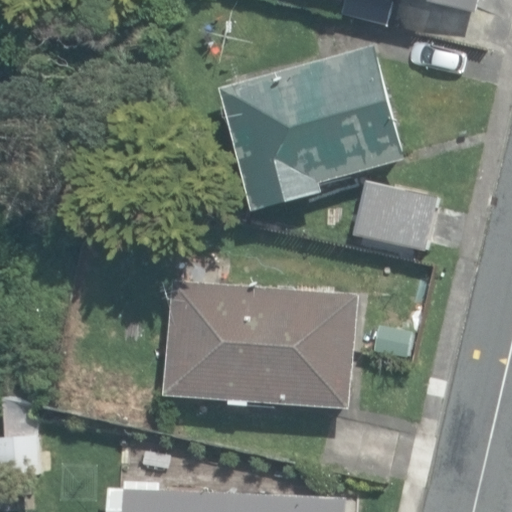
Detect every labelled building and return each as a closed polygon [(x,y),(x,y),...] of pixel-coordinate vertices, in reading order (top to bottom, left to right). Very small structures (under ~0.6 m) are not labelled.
[(369,0),(364,18),(391,26),(398,0),(369,0)] [(422,0),(484,14),(487,0),(422,0)] [(222,87),(257,211),(328,191),(325,182),(410,158),(411,157),(379,43),(222,87)] [(356,233),(429,249),(441,196),(368,179),(356,233)] [(356,407),(357,407),(364,292),(178,280),(171,394),(234,398),(234,404),(253,406),(254,400),(356,407)] [(371,349),(412,358),(417,332),(377,323),(371,349)] [(26,472),(43,471),(42,448),(24,449),(26,472)] [(125,511),(333,511),(334,494),(126,485),(125,511)]
